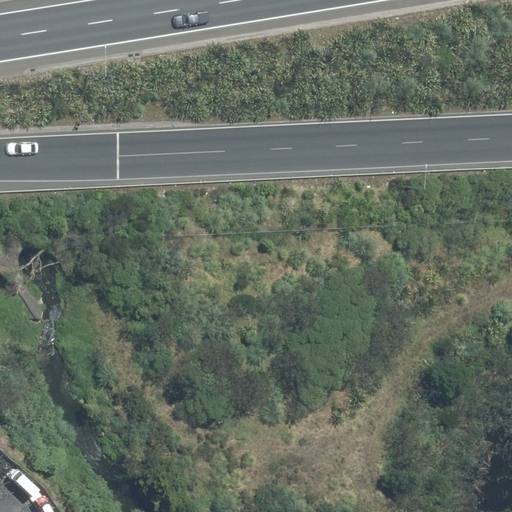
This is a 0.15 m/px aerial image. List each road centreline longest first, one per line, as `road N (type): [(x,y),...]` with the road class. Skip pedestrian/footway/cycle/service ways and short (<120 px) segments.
road 1 (motorway): [(511,139),(0,159)]
road 2 (track): [(375,511),(367,471),(375,419),(431,350),(481,319),(511,311)]
road 3 (motorway): [(225,0),(0,36)]
